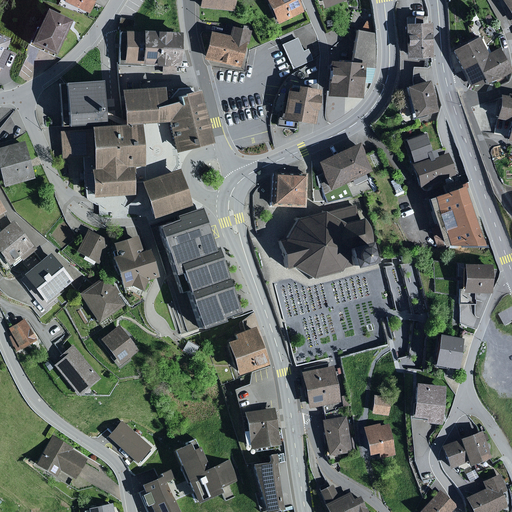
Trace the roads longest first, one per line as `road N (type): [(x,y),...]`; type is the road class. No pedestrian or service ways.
road 1 (residential): [(0,321),(41,407),(117,461),(131,511)]
road 2 (secondary): [(230,202),(284,372),(292,424)]
road 3 (residential): [(148,223),(93,220),(71,203),(21,94)]
road 4 (secondary): [(446,84),(511,273)]
road 5 (secondary): [(189,0),(221,145),(240,179)]
road 6 (secondary): [(322,140),(358,122),(386,81),(384,0)]
road 7 (residential): [(305,0),(323,46),(322,140)]
road 8 (residential): [(292,424),(310,425),(325,467),(384,511)]
road 9 (residential): [(459,511),(434,457),(463,396)]
road 10 (residential): [(463,396),(487,314),(511,281)]
road 11 (residential): [(148,223),(164,271),(153,309),(179,333)]
road 12 (residential): [(465,94),(511,209)]
